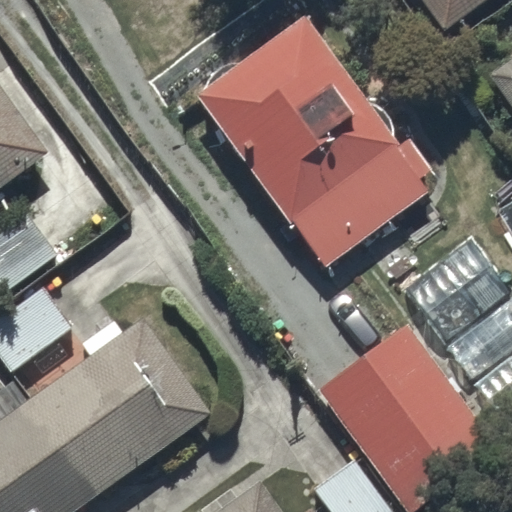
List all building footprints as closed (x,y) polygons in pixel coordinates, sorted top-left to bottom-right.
[(425,0),(445,27),(481,0),(425,0)] [(207,82),(207,84),(207,85),(197,93),(324,266),(431,187),(422,176),(435,166),(411,133),(402,139),(393,128),(393,126),(393,125),(393,124),(393,123),(393,122),(393,121),(392,120),(392,119),(392,118),(391,117),(391,116),(390,115),(390,114),(389,113),(389,112),(388,111),(387,110),(387,109),(386,109),(385,108),(385,107),(384,106),(383,106),(382,105),(382,104),(381,104),(380,103),(379,103),(378,102),(377,102),(376,101),(375,101),(374,101),(373,100),(308,11),(235,64),(234,64),(233,63),(232,63),(231,63),(230,63),(229,63),(227,63),(226,63),(225,63),(224,64),(223,64),(222,64),(221,65),(220,65),(219,66),(218,66),(217,67),(216,68),(215,68),(214,69),(213,70),(212,71),(212,72),(211,73),(210,74),(210,75),(209,76),(209,77),(208,78),(208,79),(208,80),(208,81),(207,82)] [(511,70),(494,83),(511,108),(511,70)] [(0,86),(0,184),(46,151),(0,86)] [(0,230),(0,293),(56,253),(27,211),(0,230)] [(43,283),(0,315),(0,354),(11,370),(73,324),(43,283)] [(0,384),(0,511),(285,511),(262,479),(237,496),(231,488),(202,508),(204,511),(66,511),(210,411),(143,315),(122,330),(114,318),(83,340),(91,352),(28,396),(13,375),(0,384)] [(363,447),(410,511),(499,443),(406,321),(318,389),(363,447)] [(408,511),(410,511),(363,447),(312,486),(332,511),(408,511)]
